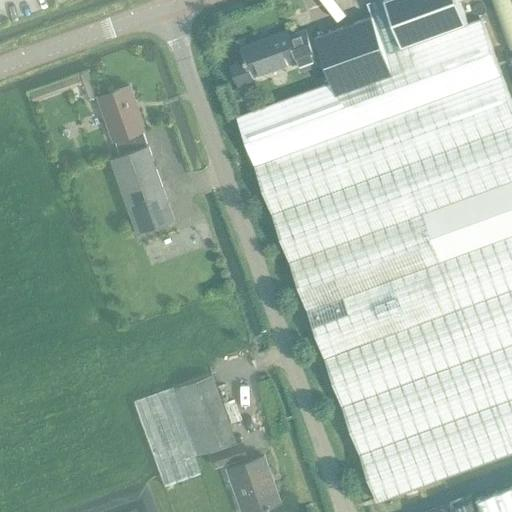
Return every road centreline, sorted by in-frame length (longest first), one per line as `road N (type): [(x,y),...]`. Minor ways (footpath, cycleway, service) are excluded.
road 1 (unclassified): [(345,511),(163,10)]
road 2 (unclassified): [(0,71),(163,10)]
